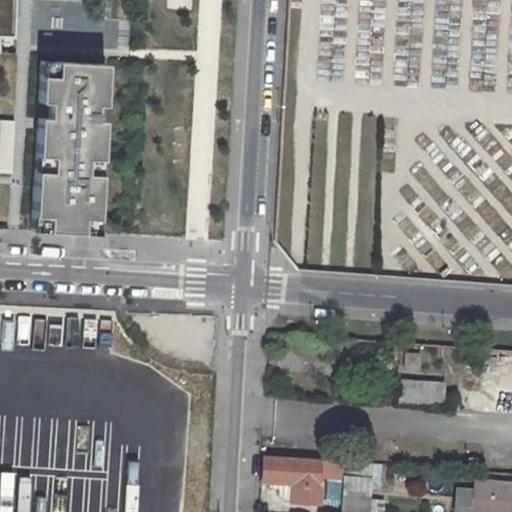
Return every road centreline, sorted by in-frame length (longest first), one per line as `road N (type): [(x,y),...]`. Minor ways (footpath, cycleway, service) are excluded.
road 1 (unknown): [(73,278),(68,51),(46,19),(23,12)]
road 2 (unclassified): [(255,0),(240,286)]
road 3 (unclassified): [(240,286),(511,309)]
road 4 (unclassified): [(240,286),(0,274)]
road 5 (unclassified): [(240,286),(228,511)]
